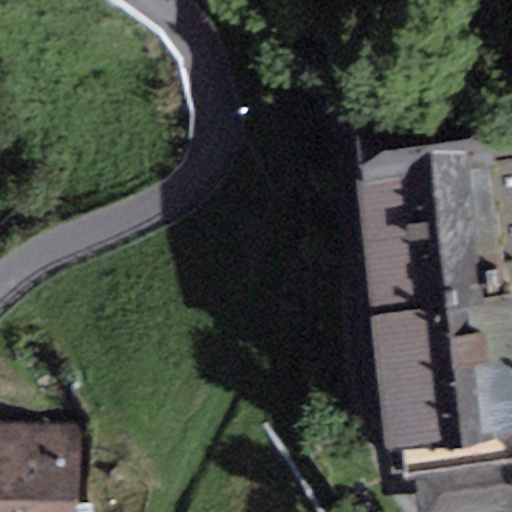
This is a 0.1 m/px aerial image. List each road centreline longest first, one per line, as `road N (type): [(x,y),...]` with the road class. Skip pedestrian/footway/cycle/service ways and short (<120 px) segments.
road 1 (residential): [(225,0),(299,59),(337,113),(354,365),(398,473),(430,511)]
road 2 (residential): [(0,279),(28,257),(183,187),(200,163),(219,106),(214,71),(195,35),(161,0)]
